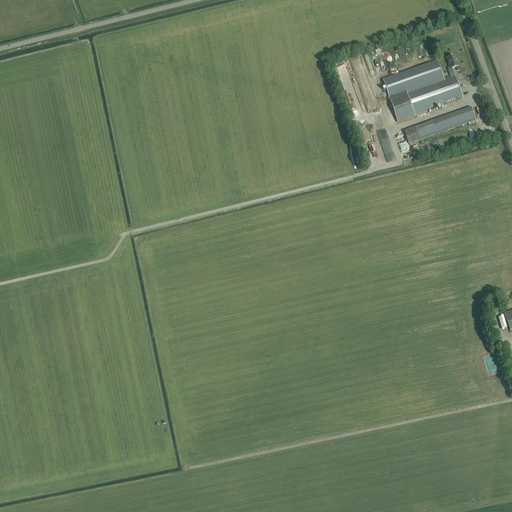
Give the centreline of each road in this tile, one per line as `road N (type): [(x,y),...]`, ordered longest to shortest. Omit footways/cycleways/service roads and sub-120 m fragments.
road 1 (unclassified): [(0,48),(194,0)]
road 2 (unclassified): [(511,142),(459,0)]
